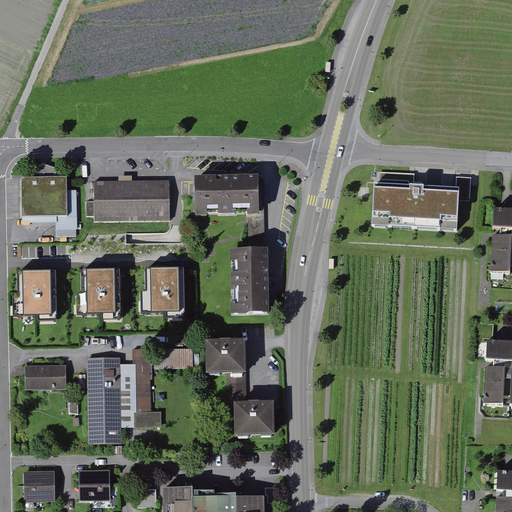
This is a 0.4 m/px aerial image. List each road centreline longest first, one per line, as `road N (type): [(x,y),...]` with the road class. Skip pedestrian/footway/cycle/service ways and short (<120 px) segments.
road 1 (residential): [(0,147),(333,151)]
road 2 (primary): [(302,471),(302,297),(333,151)]
road 3 (residential): [(3,463),(145,460),(201,475),(302,471)]
road 4 (residential): [(3,463),(0,235)]
road 5 (residential): [(333,151),(511,159)]
road 6 (primary): [(333,151),(376,0)]
road 7 (residential): [(304,501),(429,511)]
